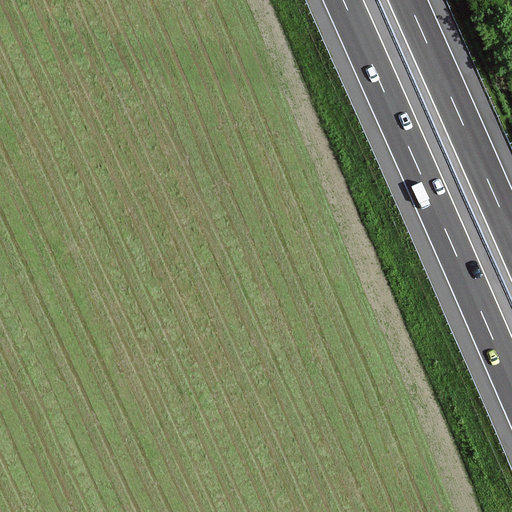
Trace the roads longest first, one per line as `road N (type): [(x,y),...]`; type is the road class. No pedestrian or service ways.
road 1 (motorway): [(342,0),(511,382)]
road 2 (motorway): [(511,231),(408,0)]
